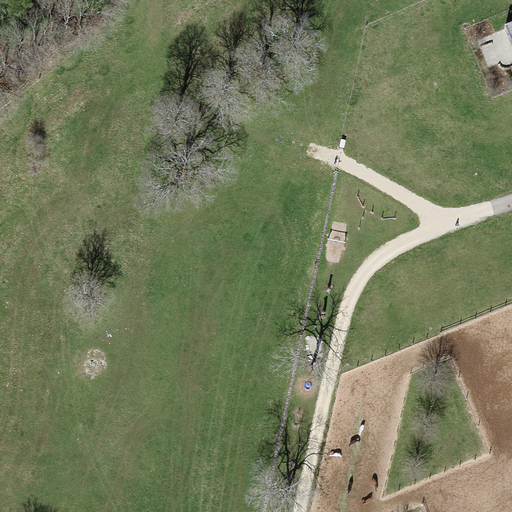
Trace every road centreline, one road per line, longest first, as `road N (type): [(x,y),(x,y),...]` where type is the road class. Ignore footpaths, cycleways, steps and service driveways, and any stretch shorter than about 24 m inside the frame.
road 1 (track): [(496,211),(390,255),(359,291),(340,339),(301,511)]
road 2 (track): [(511,315),(327,394)]
road 3 (track): [(332,158),(446,228)]
road 4 (track): [(501,465),(389,511)]
